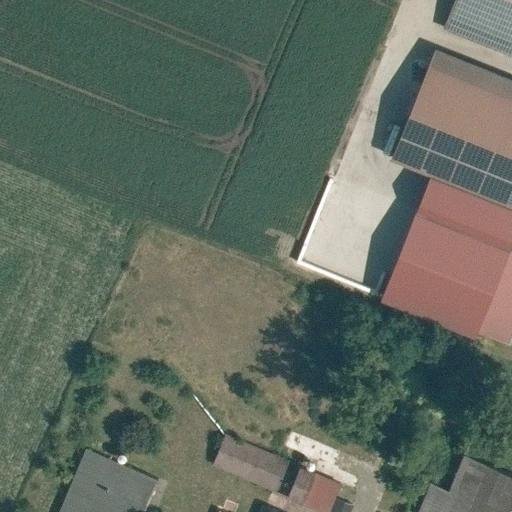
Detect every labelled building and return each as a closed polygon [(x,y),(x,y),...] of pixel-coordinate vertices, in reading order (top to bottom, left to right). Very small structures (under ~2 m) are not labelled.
[(511,0),(431,0),(426,15),(511,47),(511,0)] [(511,183),(511,71),(417,35),(376,143),(508,193),(511,183)] [(117,511),(138,462),(68,434),(36,511),(117,511)] [(328,510),(340,478),(219,434),(207,466),(328,510)] [(511,511),(511,465),(448,440),(433,477),(413,469),(395,511),(511,511)] [(271,511),(224,494),(217,511),(271,511)] [(332,497),(327,511),(347,511),(350,501),(332,497)]
